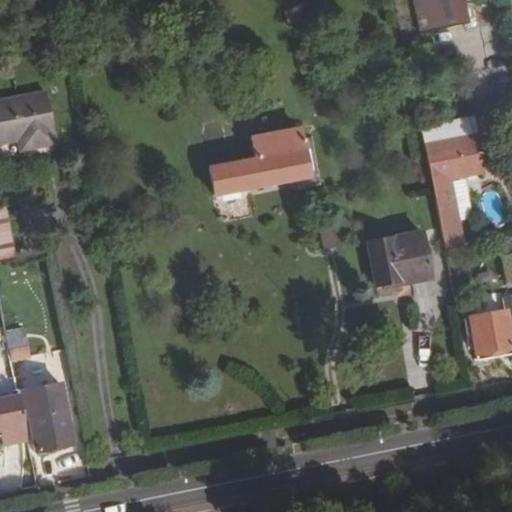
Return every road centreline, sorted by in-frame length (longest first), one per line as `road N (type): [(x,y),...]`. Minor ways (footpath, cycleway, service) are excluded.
road 1 (secondary): [(81,511),(511,425)]
road 2 (unknown): [(511,171),(472,106),(471,20)]
